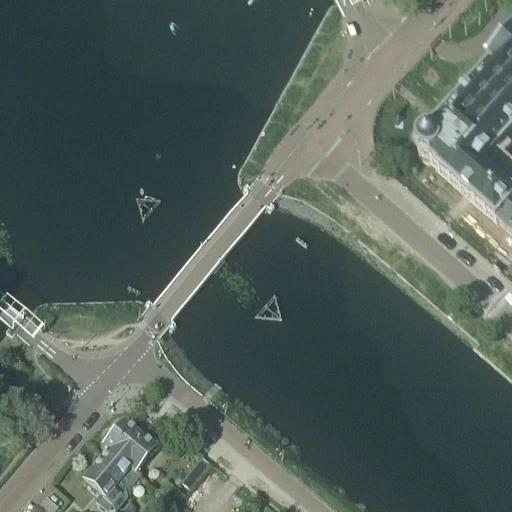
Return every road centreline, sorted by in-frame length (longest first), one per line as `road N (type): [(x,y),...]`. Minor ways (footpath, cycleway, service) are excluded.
road 1 (unclassified): [(511,323),(311,150),(386,59)]
road 2 (unclassified): [(100,389),(131,355),(315,511)]
road 3 (residential): [(0,506),(100,389)]
road 4 (residential): [(100,389),(0,313)]
